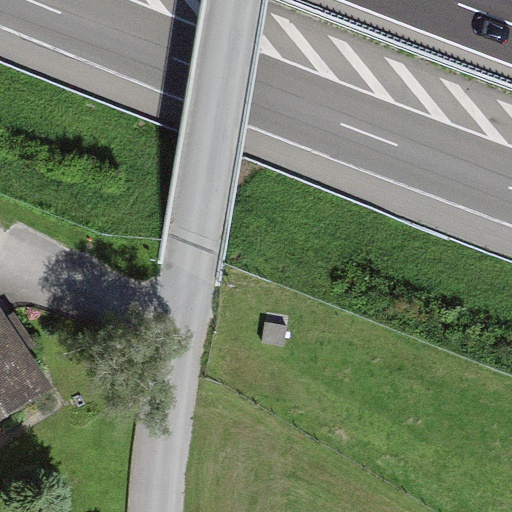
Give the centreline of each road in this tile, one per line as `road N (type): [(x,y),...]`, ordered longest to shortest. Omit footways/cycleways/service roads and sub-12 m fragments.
road 1 (motorway): [(74,0),(511,171)]
road 2 (unclassified): [(235,0),(181,328)]
road 3 (track): [(0,250),(181,328)]
road 4 (residential): [(181,328),(155,511)]
